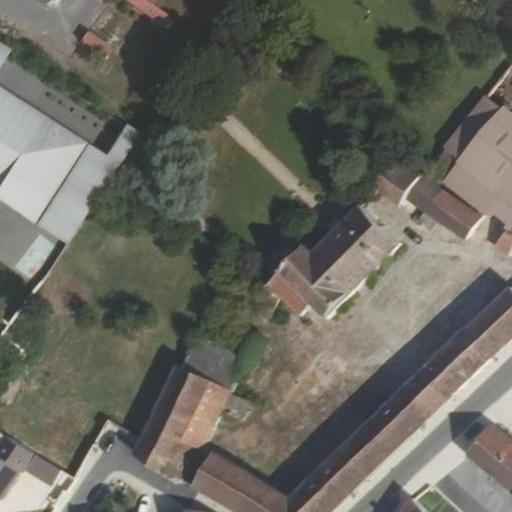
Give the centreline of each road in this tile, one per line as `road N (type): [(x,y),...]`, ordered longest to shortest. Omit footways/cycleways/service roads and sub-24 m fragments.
road 1 (residential): [(368,511),(511,372)]
road 2 (residential): [(71,511),(113,452),(194,498)]
